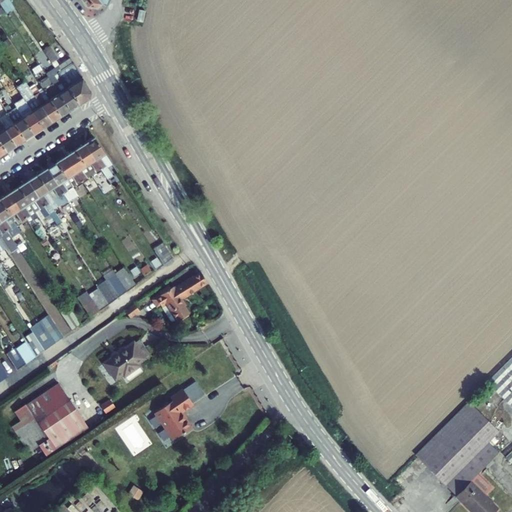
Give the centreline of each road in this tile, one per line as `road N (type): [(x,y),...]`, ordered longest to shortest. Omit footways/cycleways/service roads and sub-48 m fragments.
road 1 (secondary): [(381,511),(299,412),(214,268)]
road 2 (secondary): [(115,96),(214,268)]
road 3 (residential): [(115,96),(0,170)]
